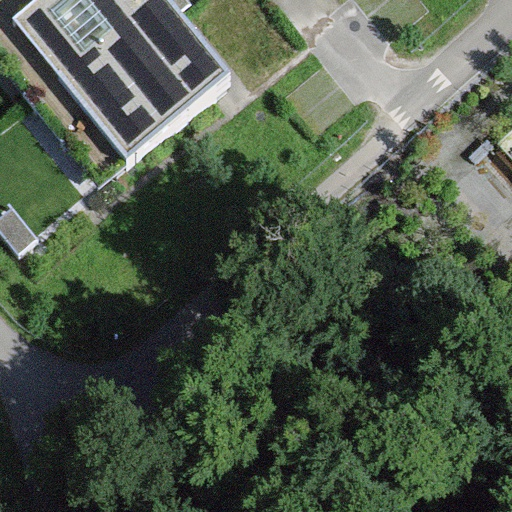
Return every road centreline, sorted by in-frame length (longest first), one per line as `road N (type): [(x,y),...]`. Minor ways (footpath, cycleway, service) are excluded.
road 1 (track): [(473,511),(174,340)]
road 2 (track): [(169,511),(53,419)]
